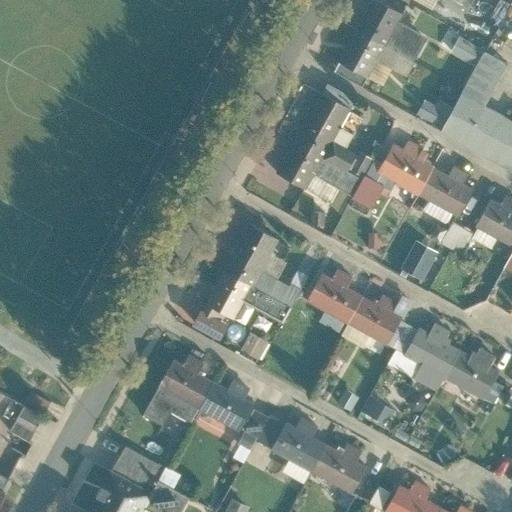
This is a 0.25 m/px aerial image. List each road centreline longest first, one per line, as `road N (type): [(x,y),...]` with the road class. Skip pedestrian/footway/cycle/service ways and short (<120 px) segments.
road 1 (residential): [(143,310),(490,501)]
road 2 (residential): [(215,181),(505,338)]
road 3 (residential): [(286,55),(511,178)]
road 4 (residential): [(143,310),(29,511)]
road 5 (residential): [(215,181),(143,310)]
road 6 (residential): [(286,55),(215,181)]
